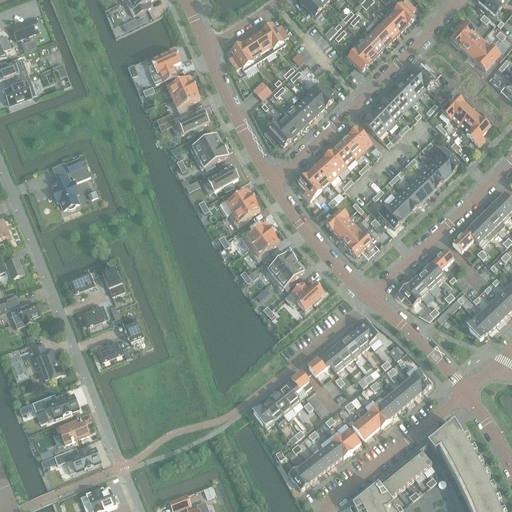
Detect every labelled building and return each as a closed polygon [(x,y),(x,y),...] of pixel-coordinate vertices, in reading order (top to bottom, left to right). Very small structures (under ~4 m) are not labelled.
[(130,0),(125,3),(133,19),(148,11),(145,6),(156,0),(155,0),(130,0)] [(311,0),(306,0),(300,6),(305,10),(301,13),(307,19),(310,15),(316,21),(324,13),(311,0)] [(327,0),(311,0),(324,13),(325,12),(323,11),(330,3),(334,6),(327,0)] [(491,0),(482,0),(479,4),(490,13),(495,18),(503,9),(491,0)] [(509,0),(491,0),(503,9),(510,1),(509,0)] [(416,11),(406,2),(394,14),(390,11),(408,28),(415,20),(411,16),(416,11)] [(390,11),(383,19),(400,36),(408,28),(390,11)] [(383,19),(375,27),(392,44),(400,36),(383,19)] [(41,34),(36,21),(12,30),(17,43),(41,34)] [(475,34),(463,23),(456,30),(459,33),(451,42),(460,50),(475,34)] [(282,28),(276,32),(273,27),(262,34),(275,54),(286,48),(283,44),(289,40),(282,28)] [(375,27),(378,30),(371,38),(385,51),(392,44),(375,27)] [(262,34),(257,37),(256,35),(252,38),(253,39),(252,40),(265,61),(275,54),(262,34)] [(483,41),(475,34),(460,50),(468,58),(483,41)] [(11,50),(6,38),(0,41),(0,40),(0,61),(7,59),(4,53),(5,53),(11,50)] [(371,38),(364,45),(360,42),(377,59),(385,51),(371,38)] [(252,40),(242,46),(255,67),(265,61),(252,40)] [(491,49),(483,41),(468,58),(477,65),(491,49)] [(360,42),(352,50),(370,67),(377,59),(360,42)] [(242,46),(231,53),(235,58),(229,62),(236,73),(242,70),(244,74),(255,67),(242,46)] [(500,57),(491,49),(477,65),(485,73),(500,57)] [(352,50),(355,53),(348,61),(362,75),(370,67),(352,50)] [(151,77),(156,88),(177,78),(177,77),(173,69),(175,68),(181,65),(176,54),(171,56),(170,54),(161,58),(162,60),(152,65),(157,75),(151,77)] [(61,59),(50,64),(53,69),(63,65),(61,59)] [(18,83),(25,80),(18,62),(0,68),(0,84),(12,80),(14,85),(18,84),(18,83)] [(438,80),(431,74),(428,77),(420,68),(411,76),(427,92),(438,80)] [(427,92),(411,76),(403,84),(403,85),(419,100),(427,92)] [(10,108),(37,98),(29,79),(25,80),(18,83),(18,84),(20,89),(5,95),(10,108)] [(176,83),(166,87),(172,101),(196,90),(194,85),(193,85),(190,80),(177,86),(176,83)] [(267,90),(262,85),(253,93),(258,98),(267,90)] [(411,108),(419,100),(403,85),(395,93),(411,108)] [(333,95),(328,89),(324,92),(320,88),(312,96),(309,92),(308,93),(325,110),(334,102),(330,98),(333,95)] [(196,90),(172,101),(180,118),(190,114),(187,108),(200,102),(198,96),(199,96),(196,90)] [(272,95),(267,90),(258,98),(263,103),(272,95)] [(308,93),(300,100),(317,118),(325,110),(308,93)] [(411,108),(395,93),(387,101),(403,116),(411,108)] [(450,122),(465,106),(456,98),(445,111),(443,108),(439,112),(441,114),(450,122)] [(300,100),(292,108),(309,126),(317,118),(300,100)] [(403,116),(387,101),(379,109),(397,126),(395,124),(403,116)] [(473,114),(465,106),(450,122),(459,130),(473,114)] [(292,108),(291,109),(293,110),(285,117),(284,116),(283,116),(300,134),(305,130),(306,131),(309,128),(308,127),(309,126),(292,108)] [(397,126),(379,109),(371,117),(389,134),(397,126)] [(180,118),(174,121),(181,138),(193,133),(195,135),(203,131),(202,129),(209,126),(204,114),(197,118),(193,119),(191,114),(190,114),(180,118)] [(482,122),(473,114),(459,130),(467,138),(482,122)] [(283,116),(275,124),(292,142),(293,141),(294,142),(297,139),(296,138),(300,134),(283,116)] [(389,134),(371,117),(363,126),(379,141),(387,133),(388,135),(389,134)] [(490,130),(482,122),(467,138),(479,149),(485,142),(482,139),(490,130)] [(292,142),(275,124),(276,126),(265,137),(276,149),(279,146),(283,150),(292,142)] [(373,147),(358,130),(349,138),(364,155),(373,147)] [(194,149),(190,151),(196,162),(222,148),(217,137),(202,145),(201,142),(193,147),(194,149)] [(364,155),(349,138),(341,146),(355,162),(364,155)] [(355,162),(341,146),(332,154),(347,170),(355,162)] [(222,148),(196,162),(201,172),(205,170),(207,173),(215,169),(213,166),(228,159),(227,157),(229,156),(225,148),(223,149),(222,148)] [(445,152),(437,161),(452,176),(461,168),(445,152)] [(347,170),(332,154),(324,162),(339,178),(347,170)] [(80,162),(66,167),(70,175),(73,182),(75,181),(77,185),(91,180),(86,168),(88,168),(84,160),(83,157),(79,159),(80,162)] [(437,161),(429,168),(444,184),(452,176),(437,161)] [(339,178),(324,162),(315,169),(330,185),(339,178)] [(429,168),(420,176),(436,192),(444,184),(429,168)] [(330,185),(315,169),(307,177),(322,193),(330,185)] [(217,176),(208,180),(210,183),(209,184),(215,195),(224,190),(226,194),(234,190),(232,185),(238,182),(232,171),(218,179),(217,176)] [(420,176),(412,184),(427,200),(436,192),(420,176)] [(322,193),(307,177),(298,185),(307,194),(304,197),(310,204),(322,193)] [(78,196),(73,184),(71,185),(68,179),(53,185),(55,191),(52,192),(57,205),(60,204),(64,213),(67,211),(69,212),(71,212),(74,211),(75,210),(76,208),(79,206),(76,197),(78,196)] [(412,184),(404,192),(419,208),(427,200),(412,184)] [(404,192),(396,200),(411,216),(419,208),(404,192)] [(96,193),(89,195),(92,202),(98,200),(96,193)] [(233,198),(224,203),(225,204),(232,216),(255,202),(251,197),(250,198),(247,193),(235,200),(233,198)] [(511,203),(504,195),(503,196),(504,197),(497,204),(511,219),(511,203)] [(396,200),(388,208),(403,224),(411,216),(396,200)] [(232,216),(230,217),(230,218),(238,231),(249,223),(248,221),(260,213),(257,208),(258,208),(255,202),(232,216)] [(199,206),(202,211),(207,209),(204,203),(199,206)] [(511,219),(497,204),(489,211),(504,226),(511,219)] [(388,208),(379,216),(394,232),(403,224),(388,208)] [(210,214),(207,209),(202,211),(204,217),(210,214)] [(349,220),(341,211),(325,226),(333,234),(332,235),(333,235),(349,220)] [(504,226),(489,211),(481,219),(494,232),(498,235),(505,228),(504,226)] [(494,232),(481,219),(474,227),(490,243),(498,235),(494,232)] [(357,228),(349,220),(333,235),(340,243),(357,228)] [(0,242),(9,239),(2,222),(0,223),(0,242)] [(340,243),(348,252),(368,233),(360,225),(357,228),(340,243)] [(252,232),(241,240),(250,252),(273,235),(269,230),(269,231),(265,226),(254,235),(252,232)] [(490,243),(474,227),(466,234),(466,233),(466,234),(482,250),(490,243)] [(376,242),(368,233),(348,252),(356,260),(366,252),(368,255),(375,248),(373,245),(376,242)] [(462,255),(474,243),(482,251),(482,250),(466,234),(464,236),(453,247),(453,246),(452,247),(462,256),(462,255)] [(273,235),(250,252),(258,265),(269,257),(268,254),(279,246),(276,241),(277,240),(273,235)] [(224,239),(219,242),(222,247),(227,244),(224,239)] [(227,244),(222,247),(225,252),(230,249),(227,244)] [(441,274),(454,262),(454,263),(454,262),(446,253),(445,253),(446,254),(434,264),(432,266),(432,265),(446,281),(447,281),(441,274)] [(269,273),(266,275),(274,284),(296,265),(295,264),(297,262),(292,256),(290,258),(289,256),(276,266),(274,264),(267,270),(269,273)] [(24,277),(18,261),(9,265),(6,257),(0,259),(0,276),(5,274),(9,283),(24,277)] [(296,265),(274,284),(281,293),(285,291),(287,293),(290,297),(297,290),(294,287),(292,285),(304,274),(303,272),(304,271),(299,265),(297,266),(296,265)] [(432,265),(432,266),(424,273),(438,288),(446,281),(432,265)] [(125,295),(116,272),(103,277),(113,300),(125,295)] [(424,273),(416,280),(430,296),(438,288),(424,273)] [(95,289),(92,281),(98,279),(96,274),(90,276),(70,284),(75,297),(95,289)] [(245,274),(240,278),(244,282),(249,279),(247,276),(245,274)] [(249,279),(244,282),(248,287),(252,283),(249,279)] [(416,280),(412,285),(409,287),(408,287),(409,287),(408,286),(408,287),(422,303),(430,296),(416,280)] [(290,297),(285,301),(293,309),(297,305),(305,314),(313,306),(314,308),(321,301),(320,300),(324,296),(316,287),(311,291),(309,293),(303,286),(302,285),(297,290),(290,297)] [(408,287),(399,295),(400,295),(401,296),(397,299),(402,303),(405,300),(413,309),(412,310),(413,310),(421,302),(422,303),(408,287)] [(511,297),(507,292),(499,300),(511,313),(511,312),(511,297)] [(499,300),(491,307),(504,320),(511,313),(499,300)] [(10,312),(6,302),(0,303),(0,312),(1,316),(10,312)] [(450,318),(462,307),(461,307),(457,303),(445,314),(450,318)] [(33,321),(41,318),(35,305),(19,311),(19,312),(11,315),(17,331),(35,325),(33,321)] [(491,307),(484,315),(496,328),(504,320),(491,307)] [(109,322),(103,309),(83,318),(88,330),(109,322)] [(267,309),(263,313),(267,317),(271,313),(267,309)] [(276,318),(271,313),(267,317),(271,322),(276,318)] [(484,315),(476,322),(488,335),(496,328),(484,315)] [(135,318),(122,323),(131,346),(144,341),(135,318)] [(476,322),(474,320),(466,328),(480,343),(488,335),(476,322)] [(366,325),(357,332),(370,348),(379,341),(366,325)] [(357,332),(349,339),(362,355),(370,348),(357,332)] [(349,339),(341,346),(353,362),(362,355),(349,339)] [(123,357),(118,345),(97,353),(102,366),(123,357)] [(341,346),(332,353),(345,369),(353,362),(341,346)] [(61,366),(62,366),(57,353),(48,357),(44,347),(29,353),(36,370),(40,368),(46,385),(65,377),(61,366)] [(128,355),(126,350),(123,351),(125,357),(127,362),(131,361),(128,355)] [(18,353),(6,358),(19,390),(31,385),(18,353)] [(332,353),(324,359),(323,360),(330,368),(336,376),(345,369),(332,353)] [(330,368),(323,360),(319,363),(318,363),(309,371),(316,380),(330,368)] [(429,381),(427,382),(419,373),(420,373),(419,372),(409,380),(410,381),(411,381),(422,395),(423,396),(422,396),(432,388),(432,387),(431,388),(431,387),(432,386),(429,381)] [(374,381),(380,377),(376,373),(370,377),(374,381)] [(303,390),(306,394),(312,389),(302,376),(292,384),(293,384),(288,388),(300,404),(301,404),(295,397),(303,390)] [(411,381),(403,388),(414,402),(422,395),(411,381)] [(288,388),(279,395),(292,411),(300,404),(288,388)] [(403,388),(395,394),(394,395),(406,409),(414,402),(403,388)] [(279,395),(271,402),(284,418),(292,411),(279,395)] [(394,395),(386,401),(398,416),(406,409),(394,395)] [(55,397),(32,406),(35,413),(36,415),(44,412),(49,424),(63,418),(63,419),(72,415),(79,412),(74,398),(66,401),(58,404),(55,397)] [(386,401),(378,408),(390,422),(398,416),(386,401)] [(271,402),(262,409),(275,425),(284,418),(271,402)] [(378,408),(378,407),(368,415),(368,416),(369,415),(369,416),(381,430),(381,431),(391,423),(391,422),(390,423),(390,422),(378,408)] [(21,411),(19,412),(22,418),(23,418),(31,415),(29,408),(21,411)] [(262,409),(254,416),(267,432),(275,425),(262,409)] [(369,416),(361,422),(373,436),(381,430),(369,416)] [(76,422),(60,429),(62,434),(60,435),(65,447),(72,445),(74,444),(89,438),(84,425),(78,427),(76,422)] [(373,436),(361,422),(353,429),(352,429),(365,444),(364,443),(373,436)] [(455,426),(428,448),(435,456),(439,454),(442,452),(449,465),(455,475),(461,487),(467,499),(472,511),(499,511),(495,501),(489,489),(489,488),(483,476),(477,464),(470,452),(463,440),(455,426)] [(361,446),(350,431),(349,431),(349,432),(341,438),(342,437),(341,437),(340,438),(353,454),(354,453),(353,453),(352,452),(360,446),(361,447),(361,446)] [(340,438),(332,444),(344,460),(353,454),(340,438)] [(332,444),(331,445),(332,445),(324,452),(335,466),(343,460),(344,460),(343,460),(343,461),(344,460),(332,444)] [(428,448),(420,454),(432,468),(424,475),(423,475),(415,482),(407,489),(406,489),(399,496),(398,496),(390,502),(396,510),(400,507),(403,511),(472,511),(467,499),(461,487),(455,475),(449,465),(442,452),(439,454),(435,456),(428,448)] [(77,451),(54,460),(57,467),(58,468),(65,465),(70,477),(85,472),(94,469),(93,468),(101,465),(96,451),(88,455),(88,454),(80,457),(77,451)] [(51,452),(40,457),(43,463),(54,459),(51,452)] [(324,452),(315,458),(326,473),(335,466),(324,452)] [(420,454),(412,461),(424,475),(432,468),(420,454)] [(315,458),(307,465),(318,479),(326,473),(315,458)] [(42,465),(41,465),(44,472),(45,472),(53,468),(50,461),(42,465)] [(412,461),(404,468),(415,482),(423,475),(424,475),(412,461)] [(307,465),(303,468),(299,471),(298,471),(299,470),(298,470),(297,470),(310,487),(311,486),(310,486),(318,479),(307,465)] [(398,472),(395,474),(407,489),(415,482),(404,468),(398,472)] [(297,470),(288,478),(289,478),(301,493),(300,493),(301,494),(310,487),(297,470)] [(395,474),(387,481),(399,496),(406,489),(407,489),(395,474)] [(387,481),(378,488),(390,502),(398,496),(399,496),(387,481)] [(361,502),(353,509),(354,511),(397,511),(396,510),(390,502),(378,488),(376,490),(361,502)] [(213,489),(203,492),(207,501),(216,498),(213,489)] [(91,498),(82,501),(86,511),(110,511),(117,509),(116,507),(114,500),(113,501),(113,500),(109,490),(95,496),(95,495),(90,497),(91,498)] [(176,511),(190,507),(187,499),(170,505),(173,511),(176,511)] [(54,505),(56,511),(67,511),(64,501),(54,505)]
